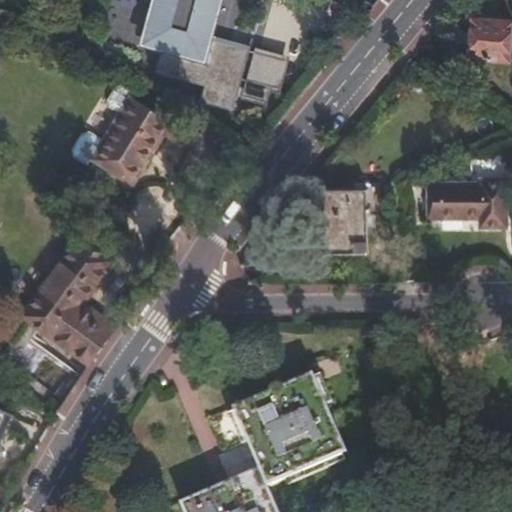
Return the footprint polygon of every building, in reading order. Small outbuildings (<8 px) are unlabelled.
[(127,0),(118,40),(153,48),(148,67),(210,82),(206,97),(238,104),(241,89),(267,95),(271,75),(284,78),(290,53),(215,36),(211,55),(154,42),(164,0),(127,0)] [(164,0),(154,42),(211,55),(215,36),(223,0),(164,0)] [(511,20),(474,16),(470,55),(509,59),(511,32),(511,20)] [(227,125),(197,107),(190,118),(140,85),(143,80),(134,75),(126,77),(117,89),(119,98),(125,102),(108,128),(96,121),(86,121),(76,137),(78,146),(90,154),(94,149),(136,177),(171,126),(180,132),(196,143),(188,155),(213,172),(231,145),(219,137),(227,125)] [(484,184),(484,177),(429,176),(430,224),(484,222),(483,211),(442,210),(442,183),(484,184)] [(507,177),(484,177),(484,184),(442,183),(442,210),(483,211),(484,222),(507,222),(507,177)] [(369,185),(328,185),(328,247),(369,248),(369,185)] [(89,356),(119,321),(89,296),(122,255),(88,227),(26,303),(89,356)] [(263,460),(183,494),(190,511),(285,511),(272,479),(349,446),(315,367),(280,382),(237,400),(241,409),(263,460)] [(0,450),(18,409),(0,401),(0,450)] [(387,457),(377,497),(402,503),(412,463),(387,457)]
